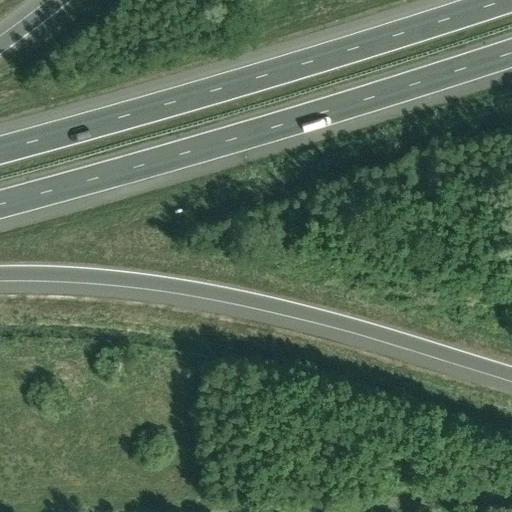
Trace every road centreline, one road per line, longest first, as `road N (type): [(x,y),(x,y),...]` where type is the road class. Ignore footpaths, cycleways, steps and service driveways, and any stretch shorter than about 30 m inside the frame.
road 1 (motorway): [(0,204),(511,51)]
road 2 (motorway): [(502,0),(0,151)]
road 3 (motorway): [(0,274),(87,274),(293,310),(511,376)]
